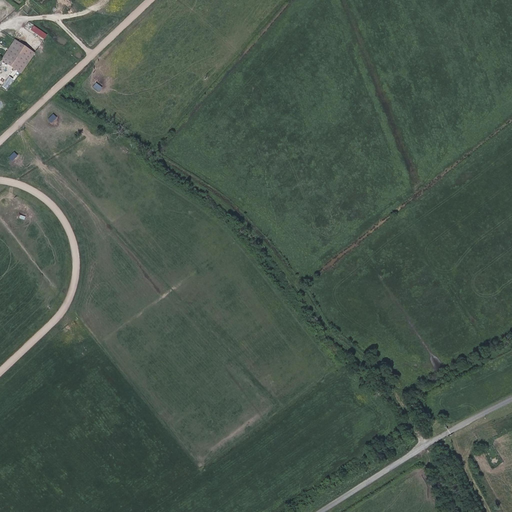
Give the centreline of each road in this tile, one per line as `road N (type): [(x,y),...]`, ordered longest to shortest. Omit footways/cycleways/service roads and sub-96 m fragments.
road 1 (unclassified): [(0,370),(63,310),(75,278),(73,244),(59,213),(39,192),(0,180)]
road 2 (unclassified): [(322,511),(511,400)]
road 3 (unclassified): [(149,0),(0,140)]
